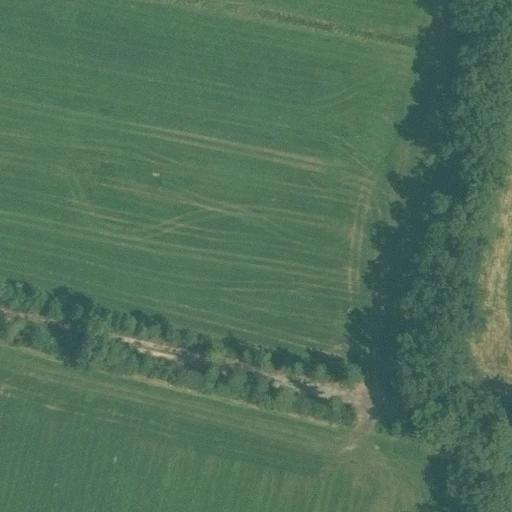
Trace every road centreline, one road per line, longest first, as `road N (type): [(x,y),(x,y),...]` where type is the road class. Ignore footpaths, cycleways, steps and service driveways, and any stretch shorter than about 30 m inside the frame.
road 1 (track): [(511,433),(0,315)]
road 2 (track): [(424,413),(499,0)]
